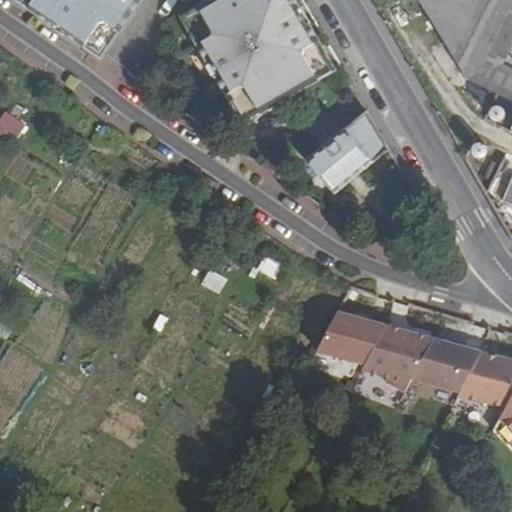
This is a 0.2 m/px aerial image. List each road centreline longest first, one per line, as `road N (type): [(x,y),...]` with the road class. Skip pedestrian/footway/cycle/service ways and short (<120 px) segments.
road 1 (residential): [(0,23),(346,261),(432,293)]
road 2 (secondary): [(483,252),(336,0)]
